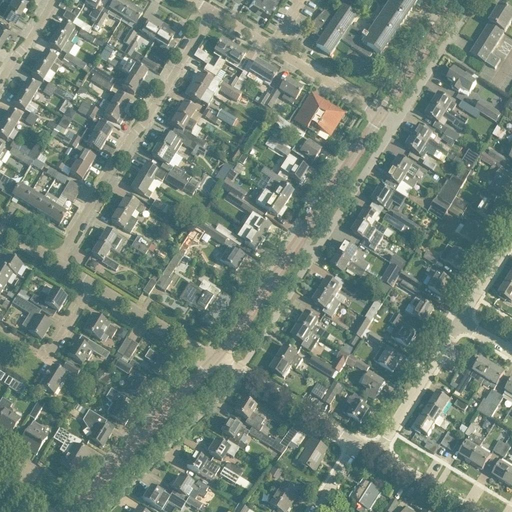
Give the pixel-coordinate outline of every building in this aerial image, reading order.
[(10,0),(10,2),(21,9),(26,0),(10,0)] [(78,6),(82,9),(87,0),(79,0),(81,1),(78,6)] [(95,22),(103,10),(98,7),(102,0),(87,0),(82,9),(85,5),(92,9),(87,17),(95,22)] [(120,23),(123,19),(130,8),(117,0),(116,0),(107,15),(120,23)] [(252,0),(249,6),(264,15),(274,0),(279,3),(280,0),(252,0)] [(392,0),(367,38),(350,27),(357,17),(356,17),(355,18),(342,9),(342,8),(342,7),(333,21),(330,19),(331,19),(324,12),(308,30),(314,36),(316,35),(321,39),(315,48),(329,57),(340,41),(368,60),(373,53),(380,57),(379,58),(416,4),(419,7),(419,6),(418,6),(421,2),(422,3),(419,0),(418,0),(392,0)] [(14,20),(21,9),(10,2),(3,13),(14,20)] [(477,46),(471,55),(485,64),(486,64),(495,70),(501,61),(491,55),(496,47),(504,34),(505,34),(511,22),(511,13),(506,10),(501,7),(497,12),(491,21),(490,24),(490,25),(478,44),(477,45),(477,46)] [(135,26),(142,15),(130,8),(123,19),(135,26)] [(76,9),(72,16),(76,19),(80,12),(76,9)] [(103,10),(95,22),(93,25),(100,29),(107,17),(101,13),(103,10)] [(76,19),(72,16),(69,14),(66,12),(62,19),(72,25),(76,19)] [(0,36),(3,38),(10,27),(0,20),(0,36)] [(143,34),(155,41),(163,28),(151,21),(143,34)] [(504,34),(496,47),(505,52),(504,53),(511,57),(511,22),(505,34),(504,34)] [(63,24),(56,35),(74,46),(75,44),(72,42),(77,34),(74,32),(74,31),(63,24)] [(155,41),(162,45),(157,52),(168,59),(176,46),(170,42),(175,35),(163,28),(155,41)] [(81,31),(78,35),(97,47),(98,46),(104,49),(106,46),(81,31)] [(136,35),(130,31),(122,43),(129,47),(132,43),(131,43),(136,35)] [(61,52),(68,57),(74,46),(56,35),(54,34),(50,39),(52,41),(49,46),(60,53),(61,52)] [(226,63),(235,49),(222,41),(213,55),(226,63)] [(129,47),(124,55),(130,58),(141,65),(144,59),(133,53),(137,46),(132,43),(129,47)] [(108,45),(100,59),(106,63),(114,49),(108,45)] [(250,63),(243,59),(245,55),(235,49),(226,63),(236,69),(244,73),(250,63)] [(199,50),(195,57),(205,63),(209,56),(199,50)] [(45,53),(38,64),(49,71),(55,75),(58,68),(53,65),(56,60),(45,53)] [(68,62),(71,64),(78,68),(81,63),(71,56),(68,62)] [(64,59),(61,64),(68,69),(71,64),(68,62),(64,59)] [(156,66),(144,59),(141,65),(152,72),(156,66)] [(277,74),(257,62),(254,66),(250,63),(244,73),(239,81),(242,82),(246,79),(259,87),(262,83),(269,87),(277,74)] [(86,66),(81,63),(78,68),(83,71),(86,66)] [(49,71),(38,64),(31,76),(42,82),(49,71)] [(218,66),(215,70),(207,65),(204,71),(215,78),(221,68),(218,66)] [(122,73),(128,77),(141,84),(147,74),(135,66),(132,71),(126,67),(122,73)] [(470,94),(473,90),(476,84),(471,81),(473,78),(466,74),(464,77),(454,70),(448,80),(454,84),(453,85),(454,85),(452,89),(459,94),(460,93),(465,96),(468,97),(470,94)] [(101,72),(97,78),(112,87),(116,81),(101,72)] [(109,92),(112,87),(97,78),(93,75),(90,81),(109,92)] [(201,75),(195,86),(207,93),(213,82),(201,75)] [(121,88),(134,96),(141,84),(128,77),(121,88)] [(234,90),(239,81),(233,77),(229,82),(225,79),(222,83),(234,90)] [(302,90),(287,80),(279,92),(284,95),(281,99),(292,106),(295,101),(302,90)] [(38,89),(32,85),(27,82),(20,94),(31,101),(45,109),(47,105),(41,102),(43,99),(35,95),(38,89)] [(241,94),(234,90),(222,83),(217,92),(236,103),(241,94)] [(47,84),(45,88),(71,104),(75,98),(56,87),(55,88),(47,84)] [(214,97),(207,93),(195,86),(191,84),(185,94),(188,96),(188,97),(200,104),(201,103),(207,107),(208,107),(214,97)] [(67,111),(71,104),(45,88),(42,93),(49,98),(48,99),(67,111)] [(274,90),(270,97),(263,108),(269,112),(280,94),(274,90)] [(256,104),(263,108),(270,97),(263,92),(256,104)] [(105,102),(111,106),(123,113),(130,102),(117,95),(116,96),(111,93),(105,102)] [(28,106),(31,101),(20,94),(13,105),(25,112),(28,106)] [(457,106),(439,95),(433,104),(462,123),(464,120),(452,113),(457,106)] [(334,130),(335,129),(341,119),(340,118),(340,119),(328,112),(330,108),(331,109),(332,108),(311,96),(299,116),(298,117),(298,118),(298,119),(297,120),(297,122),(298,123),(298,124),(298,125),(299,126),(300,126),(300,127),(302,128),(316,137),(319,132),(320,133),(321,133),(322,133),(323,134),(324,134),(325,134),(326,134),(328,134),(329,134),(330,133),(331,133),(332,132),(333,131),(334,130)] [(83,101),(80,107),(95,116),(98,111),(83,101)] [(180,102),(174,112),(189,122),(195,111),(180,102)] [(497,124),(476,110),(475,111),(463,102),(459,108),(477,120),(481,114),(497,124)] [(481,102),(476,110),(497,124),(502,116),(481,102)] [(462,123),(433,104),(425,116),(439,125),(443,119),(453,125),(453,126),(462,132),(466,126),(462,123)] [(123,113),(111,106),(104,117),(116,124),(117,124),(120,126),(126,116),(123,114),(123,113)] [(92,121),(95,116),(80,107),(77,112),(92,121)] [(204,111),(218,120),(226,125),(230,118),(221,112),(220,115),(208,107),(207,107),(204,111)] [(215,125),(218,120),(204,111),(201,116),(215,125)] [(9,112),(2,123),(14,130),(21,119),(9,112)] [(189,122),(174,112),(167,124),(182,133),(184,129),(191,134),(196,126),(189,122)] [(31,114),(28,118),(36,123),(38,119),(31,114)] [(36,123),(28,118),(25,123),(33,128),(36,123)] [(299,142),(302,139),(302,138),(304,136),(279,118),(275,125),(299,142)] [(17,132),(14,130),(2,123),(0,126),(0,137),(7,141),(10,142),(17,132)] [(87,131),(93,134),(106,142),(112,131),(100,124),(97,128),(91,125),(87,131)] [(86,146),(99,153),(106,142),(93,134),(87,131),(86,130),(80,139),(58,126),(55,131),(78,144),(80,140),(87,144),(86,146)] [(419,126),(413,136),(438,152),(465,170),(472,174),(480,160),(481,158),(470,150),(463,162),(449,155),(435,142),(437,138),(433,135),(435,131),(425,126),(423,129),(419,126)] [(511,133),(498,127),(495,135),(511,143),(511,133)] [(460,137),(448,129),(444,135),(456,143),(460,137)] [(55,131),(58,133),(55,138),(74,150),(78,144),(55,131)] [(182,138),(196,146),(202,150),(205,144),(186,132),(182,138)] [(165,134),(159,145),(173,154),(179,142),(165,134)] [(438,152),(413,136),(406,148),(419,156),(422,152),(425,154),(426,152),(434,157),(438,152)] [(237,151),(243,155),(252,141),(246,137),(237,151)] [(193,152),(196,146),(182,138),(179,143),(193,152)] [(308,159),(313,162),(320,152),(302,139),(299,142),(292,153),(306,163),(307,162),(306,162),(308,159)] [(275,141),(271,147),(286,157),(290,151),(275,141)] [(9,147),(12,149),(34,162),(35,161),(37,157),(12,142),(9,147)] [(159,145),(151,157),(163,164),(160,169),(169,174),(187,185),(190,179),(184,175),(185,174),(173,167),(172,169),(166,165),(173,154),(159,145)] [(30,169),(32,166),(34,162),(12,149),(8,155),(30,169)] [(228,161),(234,164),(241,154),(235,150),(228,161)] [(505,168),(506,167),(509,162),(492,151),(491,153),(489,157),(495,161),(505,168)] [(83,153),(76,163),(88,171),(95,160),(83,153)] [(495,161),(489,157),(483,153),(481,158),(480,160),(491,167),(495,161)] [(36,162),(43,166),(45,162),(47,159),(40,155),(36,162)] [(242,155),(237,162),(242,165),(246,158),(242,155)] [(277,177),(278,177),(285,182),(289,177),(299,184),(300,183),(301,184),(305,179),(303,177),(307,171),(288,158),(280,171),(281,171),(277,177)] [(399,158),(394,167),(418,183),(421,179),(410,172),(413,167),(399,158)] [(35,161),(34,162),(32,166),(40,171),(43,166),(35,161)] [(423,167),(434,173),(438,166),(427,161),(423,167)] [(90,172),(88,171),(76,163),(69,174),(82,182),(82,181),(84,182),(89,173),(90,173),(90,172)] [(58,164),(55,168),(61,172),(64,168),(58,164)] [(234,169),(226,165),(216,180),(223,185),(225,181),(234,169)] [(146,166),(139,178),(156,188),(158,190),(165,178),(146,166)] [(418,183),(394,167),(386,179),(399,188),(402,183),(414,190),(418,183)] [(505,198),(511,185),(511,178),(493,167),(489,173),(498,179),(491,189),(505,198)] [(263,191),(285,206),(292,194),(281,187),(284,182),(285,182),(278,177),(277,177),(264,168),(260,173),(270,180),(263,191)] [(46,175),(55,180),(58,175),(49,169),(46,175)] [(462,189),(472,174),(465,170),(459,180),(454,177),(450,182),(462,189)] [(186,185),(169,174),(165,182),(182,192),(183,191),(191,196),(195,190),(187,185),(186,185)] [(0,183),(15,193),(19,187),(0,175),(0,183)] [(58,175),(55,180),(64,185),(67,180),(58,175)] [(156,188),(139,178),(131,190),(149,200),(156,188)] [(239,200),(241,201),(246,195),(225,181),(223,185),(221,188),(229,193),(239,200)] [(449,181),(439,196),(453,205),(456,199),(462,189),(450,182),(449,181)] [(70,182),(67,187),(79,194),(82,189),(70,182)] [(15,193),(0,183),(0,189),(13,197),(15,193)] [(12,197),(24,204),(31,193),(19,186),(19,187),(15,193),(13,197),(12,197)] [(67,187),(64,192),(76,199),(79,194),(67,187)] [(382,189),(381,188),(376,195),(374,194),(371,200),(372,201),(372,202),(388,212),(391,207),(399,212),(406,199),(395,192),(393,195),(385,191),(386,189),(383,187),(382,189)] [(263,191),(255,204),(277,218),(278,216),(281,218),(286,210),(283,208),(285,206),(263,191)] [(470,210),(490,222),(497,210),(492,207),(497,199),(485,191),(479,200),(484,203),(481,208),(474,203),(470,210)] [(64,192),(61,197),(67,200),(73,204),(76,199),(64,192)] [(31,193),(24,204),(36,212),(43,200),(31,193)] [(443,221),(448,212),(453,205),(439,196),(429,212),(443,221)] [(126,199),(119,210),(131,218),(134,211),(141,215),(145,209),(138,205),(138,206),(126,199)] [(456,199),(453,205),(465,212),(469,207),(456,199)] [(36,212),(48,219),(55,207),(43,200),(36,212)] [(241,201),(239,200),(236,206),(252,216),(255,218),(258,212),(241,201)] [(155,201),(151,207),(166,217),(169,210),(165,208),(166,207),(155,201)] [(465,212),(453,205),(448,212),(461,220),(465,212)] [(66,214),(55,207),(48,219),(59,226),(66,214)] [(162,222),(166,217),(151,207),(147,213),(162,222)] [(119,210),(111,223),(123,230),(122,231),(129,235),(133,228),(126,224),(131,218),(119,210)] [(393,235),(377,225),(375,224),(379,218),(367,210),(366,212),(362,215),(363,216),(360,221),(384,236),(390,240),(393,235)] [(392,219),(409,230),(413,232),(417,226),(396,213),(392,219)] [(252,216),(244,228),(264,240),(265,241),(264,240),(267,236),(266,235),(270,228),(260,221),(255,218),(252,216)] [(405,236),(409,230),(392,219),(387,216),(383,222),(405,236)] [(475,246),(483,232),(464,220),(461,225),(466,228),(461,237),(475,246)] [(375,252),(384,236),(360,221),(352,233),(372,245),(369,249),(375,252)] [(433,229),(428,237),(432,239),(440,226),(437,224),(434,229),(433,229)] [(215,225),(212,230),(227,239),(236,246),(240,240),(230,234),(229,234),(215,225)] [(227,239),(212,230),(208,227),(203,233),(222,246),(227,239)] [(245,244),(255,251),(259,245),(261,246),(264,240),(244,228),(243,227),(240,233),(246,237),(243,242),(245,243),(245,244)] [(106,232),(99,243),(111,250),(116,253),(124,240),(118,236),(117,238),(106,232)] [(137,237),(134,242),(153,252),(155,248),(137,237)] [(152,254),(153,252),(134,242),(131,248),(144,256),(147,251),(152,254)] [(111,250),(99,243),(92,255),(102,262),(101,264),(115,272),(119,267),(106,258),(111,250)] [(357,251),(346,244),(339,255),(366,272),(369,267),(354,257),(357,251)] [(448,247),(440,259),(459,271),(467,258),(448,247)] [(220,262),(224,265),(236,272),(244,258),(229,248),(220,262)] [(163,275),(162,276),(168,280),(184,257),(182,256),(177,253),(166,270),(163,275)] [(423,260),(434,267),(438,259),(428,253),(423,260)] [(366,272),(339,255),(331,267),(343,275),(347,268),(362,278),(366,272)] [(394,255),(390,262),(400,268),(405,262),(394,255)] [(7,256),(1,266),(16,276),(23,266),(7,256)] [(400,278),(404,271),(391,263),(381,280),(393,288),(400,278)] [(16,276),(1,266),(0,266),(0,265),(0,279),(7,284),(13,274),(16,276)] [(442,298),(451,284),(428,269),(425,275),(434,281),(429,289),(442,298)] [(411,278),(407,283),(420,291),(423,285),(411,278)] [(18,280),(14,287),(18,290),(22,283),(18,280)] [(148,296),(154,288),(155,287),(156,287),(160,280),(159,280),(156,284),(151,280),(143,293),(148,296)] [(347,300),(339,295),(342,290),(342,289),(328,280),(327,281),(325,280),(321,286),(323,288),(321,290),(344,304),(347,300)] [(407,283),(404,281),(400,287),(418,299),(422,294),(419,292),(420,291),(407,283)] [(205,311),(208,306),(210,307),(220,292),(210,286),(206,293),(190,283),(179,300),(192,308),(194,304),(205,311)] [(345,283),(342,289),(342,290),(354,297),(357,291),(345,283)] [(506,300),(511,304),(511,303),(511,287),(506,283),(497,297),(505,302),(506,300)] [(344,304),(321,290),(313,303),(325,310),(323,313),(332,319),(341,304),(342,305),(338,311),(349,318),(354,311),(344,304)] [(33,296),(32,299),(30,302),(43,311),(46,306),(58,314),(67,300),(53,291),(49,298),(41,293),(38,299),(33,296)] [(19,293),(17,297),(26,303),(29,299),(19,293)] [(29,315),(22,327),(28,331),(28,332),(41,341),(51,325),(38,317),(41,312),(26,303),(17,297),(12,305),(29,315)] [(407,313),(426,325),(434,311),(422,304),(421,305),(416,302),(412,309),(410,308),(407,313)] [(374,304),(368,321),(374,323),(380,307),(374,304)] [(306,314),(299,326),(320,339),(327,343),(330,336),(316,327),(319,322),(306,314)] [(391,339),(408,349),(409,348),(410,348),(412,345),(412,343),(416,336),(400,325),(403,320),(395,315),(390,324),(397,329),(391,339)] [(88,324),(84,331),(100,341),(104,335),(111,340),(117,331),(109,326),(92,316),(87,323),(88,324)] [(301,348),(311,354),(320,339),(299,326),(292,337),(303,344),(301,348)] [(371,333),(367,340),(379,348),(384,341),(371,333)] [(354,336),(349,345),(355,349),(360,340),(354,336)] [(123,358),(132,342),(126,339),(117,354),(123,358)] [(85,348),(76,342),(67,356),(82,366),(86,360),(88,361),(93,353),(105,361),(109,354),(89,342),(85,348)] [(138,346),(132,342),(123,358),(127,361),(130,356),(131,357),(138,346)] [(299,357),(285,348),(279,358),(297,369),(303,361),(298,358),(299,357)] [(374,362),(392,374),(401,360),(388,352),(382,349),(378,355),(374,362)] [(149,351),(145,357),(149,360),(148,361),(154,365),(153,366),(151,366),(148,371),(149,373),(152,375),(152,373),(157,376),(157,377),(164,382),(174,366),(158,357),(149,351)] [(332,367),(315,356),(310,363),(334,378),(338,371),(332,367)] [(351,356),(348,361),(356,365),(355,367),(366,375),(370,368),(351,356)] [(271,371),(284,380),(292,368),(296,371),(297,369),(279,358),(271,371)] [(128,376),(132,369),(119,360),(115,367),(128,376)] [(341,373),(345,365),(337,360),(332,367),(338,371),(341,373)] [(480,387),(481,386),(485,380),(493,367),(493,366),(493,365),(489,362),(488,363),(487,363),(481,360),(473,373),(474,373),(469,380),(465,378),(455,393),(461,396),(472,379),(475,382),(474,383),(480,387)] [(45,379),(40,387),(54,396),(66,376),(74,381),(76,377),(76,378),(80,372),(66,363),(63,369),(64,370),(62,373),(52,367),(49,373),(48,373),(44,379),(45,379)] [(493,367),(485,380),(481,386),(487,389),(489,387),(495,391),(505,374),(493,367)] [(139,400),(144,403),(145,401),(147,402),(148,400),(147,399),(153,389),(136,379),(135,379),(130,376),(127,381),(132,384),(128,390),(126,389),(122,395),(137,404),(139,400)] [(378,397),(385,385),(370,376),(363,387),(369,391),(366,396),(375,401),(378,397)] [(7,379),(2,383),(5,388),(11,384),(7,379)] [(503,398),(498,395),(484,417),(490,420),(504,399),(511,403),(511,381),(505,393),(506,393),(503,398)] [(323,402),(324,402),(330,406),(341,387),(335,383),(323,402)] [(318,385),(311,394),(321,401),(328,391),(318,385)] [(123,406),(126,400),(111,390),(105,399),(111,405),(108,412),(107,413),(107,414),(108,415),(108,416),(109,417),(124,427),(133,412),(123,406)] [(476,412),(484,417),(498,395),(494,392),(488,402),(484,400),(476,412)] [(437,394),(429,406),(442,414),(450,402),(437,394)] [(364,408),(367,403),(355,395),(348,405),(353,408),(348,417),(361,425),(362,423),(364,424),(367,419),(365,418),(369,411),(364,408)] [(41,398),(32,413),(29,418),(35,421),(47,402),(41,398)] [(2,399),(0,402),(0,415),(1,417),(0,418),(0,431),(10,437),(20,420),(13,416),(12,411),(10,409),(12,405),(2,399)] [(245,424),(254,429),(259,433),(262,428),(260,427),(264,421),(252,414),(256,408),(242,400),(234,413),(247,421),(245,424)] [(468,407),(458,401),(454,407),(464,413),(468,407)] [(78,406),(73,410),(79,414),(83,416),(87,411),(78,406)] [(442,414),(429,406),(422,418),(435,426),(440,430),(448,418),(442,414)] [(89,440),(102,448),(111,434),(103,429),(107,423),(89,412),(82,422),(91,436),(89,440)] [(420,435),(421,433),(428,438),(435,426),(422,418),(418,424),(416,422),(411,430),(420,435)] [(241,428),(229,421),(221,433),(239,444),(244,435),(246,437),(249,433),(241,428)] [(33,423),(32,425),(20,444),(29,450),(28,451),(36,456),(47,438),(42,435),(41,432),(43,429),(33,423)] [(470,438),(459,457),(471,464),(479,451),(485,440),(477,439),(472,436),(477,428),(472,425),(465,435),(470,438)] [(70,451),(61,467),(77,477),(90,455),(67,441),(70,435),(59,429),(53,440),(63,446),(70,451)] [(264,436),(259,433),(254,429),(250,435),(282,455),(286,449),(279,445),(274,442),(264,436)] [(268,430),(264,436),(274,442),(278,437),(268,430)] [(290,443),(291,443),(299,433),(298,433),(297,434),(291,430),(279,445),(286,449),(290,443)] [(305,437),(299,433),(291,443),(297,448),(305,437)] [(441,446),(447,449),(454,438),(448,434),(441,446)] [(460,441),(454,438),(447,449),(452,453),(460,441)] [(309,440),(304,448),(307,450),(299,463),(312,471),(326,450),(309,440)] [(225,446),(216,441),(208,454),(221,462),(227,454),(233,458),(236,453),(239,449),(236,447),(228,442),(227,442),(225,446)] [(493,453),(498,456),(505,446),(499,442),(493,453)] [(505,446),(498,456),(505,460),(511,450),(505,446)] [(491,458),(479,451),(471,464),(483,471),(491,458)] [(194,456),(186,468),(198,475),(202,469),(215,477),(219,470),(206,461),(205,463),(194,456)] [(502,461),(493,477),(504,484),(511,472),(511,463),(508,461),(506,463),(502,461)] [(227,464),(224,469),(239,478),(242,473),(227,464)] [(269,475),(277,480),(283,472),(276,466),(269,475)] [(235,485),(239,478),(224,469),(220,476),(235,485)] [(181,477),(173,490),(188,500),(186,504),(197,511),(201,505),(195,501),(198,495),(204,499),(207,494),(206,493),(208,489),(198,482),(195,487),(193,485),(181,477)] [(270,506),(279,511),(287,511),(299,494),(283,484),(270,506)] [(368,511),(380,492),(366,484),(360,493),(358,492),(352,501),(361,506),(357,511),(367,511),(368,511)] [(141,498),(143,500),(143,501),(161,511),(167,503),(174,507),(178,499),(172,495),(169,500),(151,488),(147,494),(145,492),(141,498)] [(393,511),(398,504),(392,500),(385,511),(393,511)]
